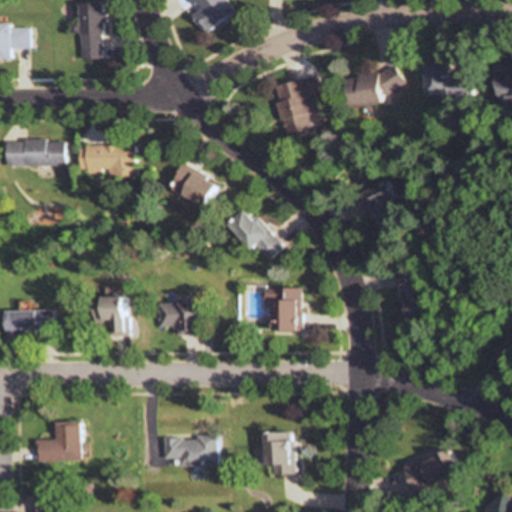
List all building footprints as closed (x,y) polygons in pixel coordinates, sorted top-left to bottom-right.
[(226,0),(192,0),(198,8),(191,13),(202,31),(234,12),(226,0)] [(103,58),(103,2),(80,2),(80,58),(103,58)] [(0,58),(12,58),(13,48),(31,48),(31,24),(0,23),(0,58)] [(426,94),(473,94),(473,71),(452,71),(452,63),(426,63),(426,94)] [(346,107),(382,102),(381,91),(403,88),(401,69),(343,75),(346,107)] [(308,103),(323,100),(318,75),(274,84),(285,139),(315,133),(308,103)] [(15,138),(14,165),(66,167),(67,140),(15,138)] [(133,145),(78,145),(78,172),(133,172),(133,145)] [(203,205),(216,181),(182,163),(169,187),(203,205)] [(405,216),(383,180),(358,195),(380,231),(405,216)] [(269,259),(283,246),(245,207),(227,224),(250,248),(255,244),(269,259)] [(419,263),(394,268),(403,319),(428,314),(419,263)] [(302,287),(270,287),(270,330),(302,330),(302,287)] [(130,334),(129,295),(94,296),(94,320),(112,320),(112,334),(130,334)] [(176,326),(176,333),(199,333),(199,302),(160,302),(160,326),(176,326)] [(57,334),(56,309),(4,310),(5,334),(57,334)] [(38,462),(83,461),(82,420),(56,421),(56,439),(37,439),(38,462)] [(275,474),(297,473),(296,430),(262,431),(263,465),(274,465),(275,474)] [(220,435),(165,436),(165,459),(181,458),(181,466),(220,465),(220,435)] [(406,468),(416,494),(474,470),(463,445),(406,468)] [(63,511),(63,494),(40,494),(40,511),(63,511)]
